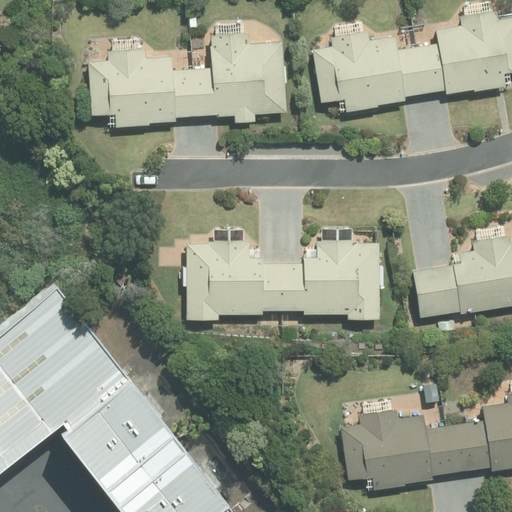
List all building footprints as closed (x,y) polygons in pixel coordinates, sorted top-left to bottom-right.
[(313,48),(321,99),(346,95),(348,109),(408,99),(407,93),(447,87),(448,93),(506,83),(504,70),(511,68),(511,14),(499,16),(498,7),(461,13),(463,24),(439,28),(441,41),(399,48),(397,35),(373,39),(371,28),(332,34),(334,44),(313,48)] [(286,108),(282,40),(252,41),(252,29),(211,31),(212,66),(176,68),(175,54),(149,55),(149,46),(109,48),(110,59),(91,60),(94,112),(115,111),(116,125),(178,122),(178,114),(236,111),(237,119),(260,118),(260,109),(286,108)] [(414,269),(422,316),(511,301),(511,234),(511,232),(475,238),(476,247),(460,249),(462,261),(414,269)] [(213,240),(188,241),(189,318),(220,317),(220,312),(264,311),(264,306),(306,306),(306,310),(350,310),(350,317),(380,316),(379,239),(320,240),(320,258),(251,259),(251,238),(213,238),(213,240)] [(0,487),(59,442),(112,511),(221,511),(54,295),(0,336),(0,487)] [(362,423),(343,426),(351,478),(373,475),(375,487),(436,477),(435,471),(492,462),(493,468),(511,465),(511,389),(509,390),(511,399),(485,403),(487,417),(429,426),(427,413),(397,417),(396,407),(360,412),(362,423)]
